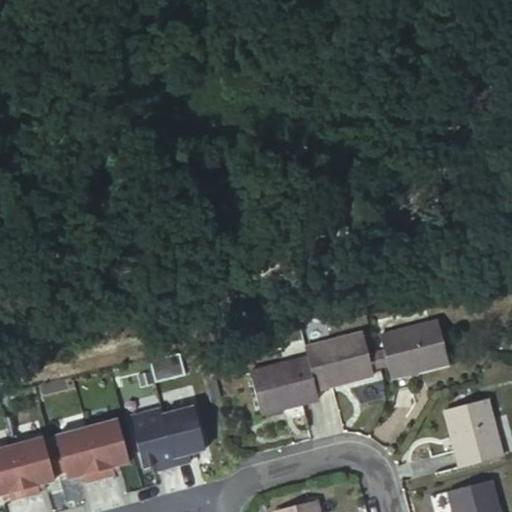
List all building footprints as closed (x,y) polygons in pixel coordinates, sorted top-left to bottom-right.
[(376,352),(380,368),(384,382),(443,366),(432,324),(372,339),(376,352)] [(300,351),(302,360),(311,395),(368,379),(367,372),(362,356),(357,335),(300,351)] [(380,368),(376,352),(370,354),(375,370),(380,368)] [(370,354),(362,356),(367,372),(375,370),(370,354)] [(311,395),(302,360),(244,376),(256,420),(314,405),(311,395)] [(484,398),(440,410),(457,469),(501,457),(484,398)] [(158,415),(125,424),(140,477),(206,459),(193,412),(160,421),(158,415)] [(115,424),(50,441),(62,488),(127,471),(115,424)] [(41,441),(0,451),(0,502),(53,489),(41,441)] [(447,495),(451,511),(498,511),(490,484),(447,495)]
